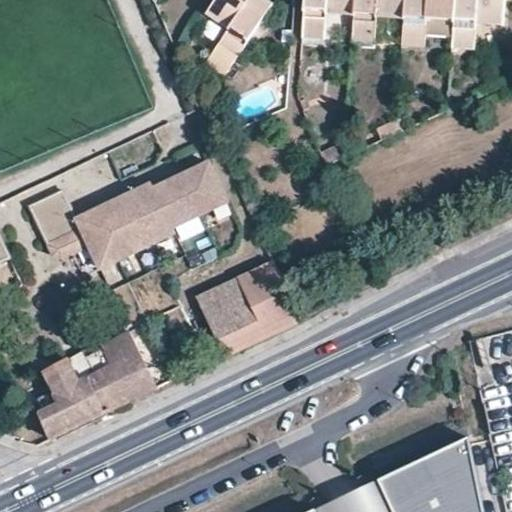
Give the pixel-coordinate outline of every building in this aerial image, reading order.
[(228,73),(273,7),(263,0),(218,0),(209,13),(231,28),(211,61),(228,73)] [(326,31),(328,12),(355,14),(356,0),(306,0),(304,31),(326,31)] [(354,33),(376,34),(378,15),(405,16),(406,0),(356,0),(355,14),(354,33)] [(406,0),(405,16),(403,36),(426,37),(427,30),(454,32),(456,0),(406,0)] [(476,40),(478,21),(505,22),(506,0),(456,0),(454,32),(454,39),(476,40)] [(304,31),(303,43),(325,44),(326,31),(304,31)] [(354,33),(353,41),(376,42),(376,34),(354,33)] [(403,36),(402,44),(425,46),(426,37),(403,36)] [(476,48),(476,40),(454,39),(453,47),(476,48)] [(338,146),(322,153),(328,166),(343,159),(338,146)] [(62,191),(29,206),(53,255),(60,258),(69,254),(88,246),(99,269),(117,261),(135,253),(153,244),(171,235),(169,231),(196,218),(228,203),(209,164),(187,174),(188,176),(177,182),(175,179),(154,189),(153,187),(146,191),(145,188),(131,194),(133,196),(127,199),(126,196),(113,203),(114,205),(109,208),(108,205),(95,211),(96,214),(91,216),(89,214),(76,220),(62,191)] [(0,263),(10,259),(0,238),(0,263)] [(226,357),(302,321),(275,262),(240,278),(246,291),(252,307),(233,315),(212,325),(218,340),(226,357)] [(240,278),(197,298),(212,325),(233,315),(252,307),(240,278)] [(48,433),(51,440),(159,389),(131,332),(92,350),(100,367),(52,390),(50,386),(32,394),(38,407),(36,408),(41,419),(48,433)] [(218,340),(205,347),(212,363),(226,357),(218,340)] [(100,367),(92,350),(45,373),(50,386),(52,390),(100,367)] [(41,419),(34,422),(40,437),(48,433),(41,419)] [(485,511),(470,441),(470,437),(380,479),(395,511),(485,511)] [(395,511),(380,479),(317,510),(317,511),(395,511)]
